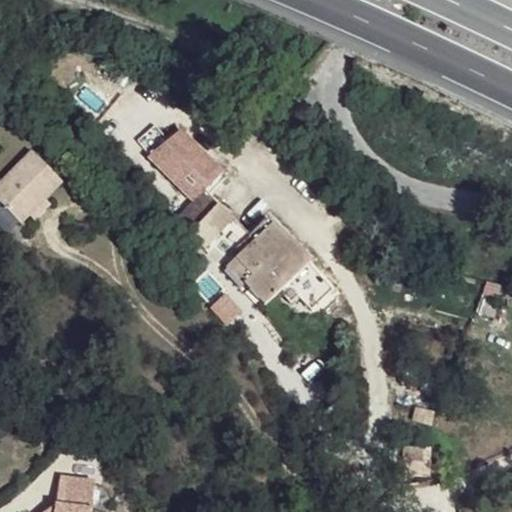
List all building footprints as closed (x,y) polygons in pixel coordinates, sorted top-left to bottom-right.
[(182,134),(154,160),(195,202),(222,175),(182,134)] [(34,149),(0,180),(0,197),(20,220),(30,211),(45,197),(63,181),(34,149)] [(51,204),(45,197),(30,211),(36,218),(51,204)] [(310,268),(312,265),(270,222),(253,238),(257,243),(238,262),(255,278),(246,287),(267,308),(310,268)] [(255,278),(238,262),(229,270),(246,287),(255,278)] [(334,292),(310,268),(281,295),(292,306),(299,300),(313,313),(334,292)] [(207,308),(222,325),(252,299),(237,283),(207,308)] [(94,511),(98,494),(64,486),(58,511),(94,511)]
